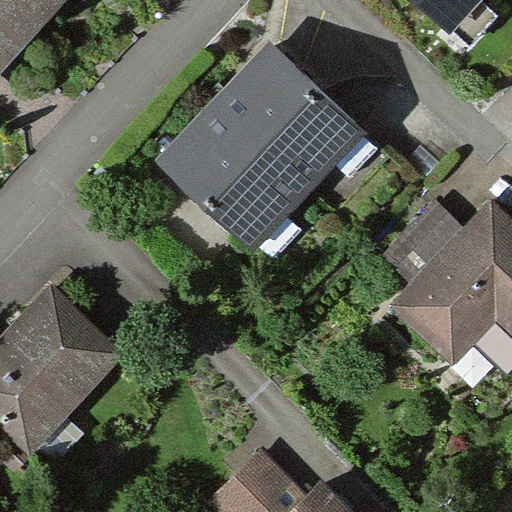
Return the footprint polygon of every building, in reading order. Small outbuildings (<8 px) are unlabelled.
[(0,0),(0,91),(86,0),(0,0)] [(472,0),(423,0),(450,24),(472,0)] [(278,42),(169,152),(263,244),(372,134),(278,42)] [(470,227),(443,202),(390,260),(415,283),(395,306),(458,363),(504,314),(511,321),(511,212),(496,198),(470,227)] [(134,348),(57,279),(0,343),(0,415),(41,452),(134,348)] [(288,511),(306,494),(262,449),(208,501),(218,511),(288,511)] [(351,511),(321,480),(306,494),(288,511),(351,511)]
